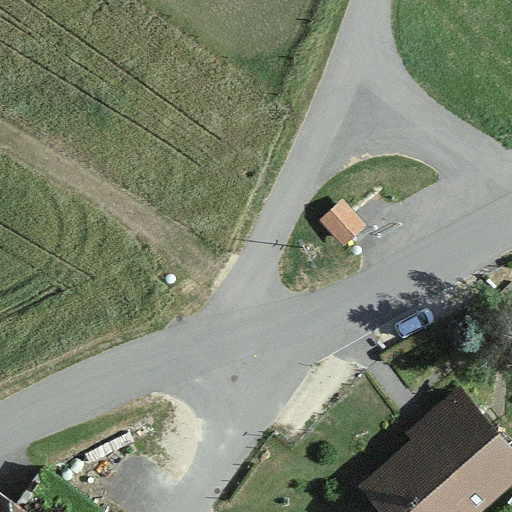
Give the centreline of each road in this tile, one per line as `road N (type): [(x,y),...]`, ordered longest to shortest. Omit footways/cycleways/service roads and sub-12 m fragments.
road 1 (residential): [(221,351),(335,306),(511,213)]
road 2 (unclassified): [(0,430),(221,351)]
